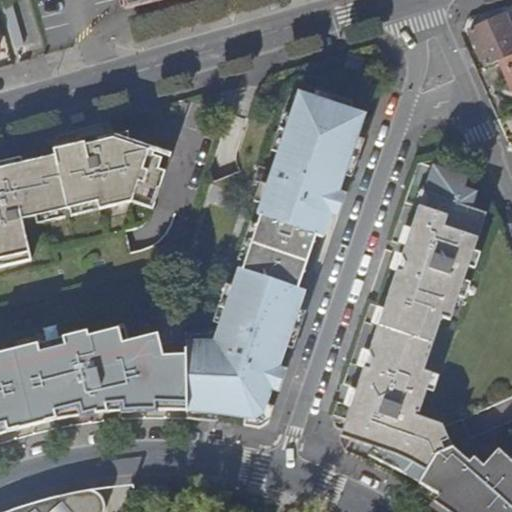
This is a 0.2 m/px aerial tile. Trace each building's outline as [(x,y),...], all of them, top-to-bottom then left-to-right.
[(511,24),(508,16),(473,33),(488,68),(511,56),(511,24)] [(349,53),(345,66),(361,71),(365,59),(349,53)] [(511,87),(511,72),(507,61),(501,63),(511,87)] [(271,393),(272,390),(279,392),(287,370),(280,368),(306,291),(299,289),(317,235),(324,238),(332,214),(338,216),(346,195),(339,192),(365,115),(300,92),(273,170),(259,165),(253,179),(268,185),(266,190),(258,215),(261,216),(242,270),(240,269),(227,306),(224,313),(215,340),(187,341),(187,356),(185,356),(186,403),(187,403),(187,412),(222,415),(255,420),(264,414),(271,393)] [(97,141),(97,143),(103,142),(104,145),(114,142),(113,139),(119,138),(128,141),(126,134),(97,141)] [(170,155),(128,141),(119,138),(113,139),(114,142),(104,145),(103,142),(97,143),(84,146),(83,144),(52,151),(53,157),(21,164),(0,169),(0,267),(30,261),(22,227),(20,222),(35,218),(62,211),(68,210),(96,203),(98,211),(101,210),(130,203),(133,196),(154,204),(170,155)] [(0,163),(0,169),(21,164),(20,159),(0,163)] [(444,445),(453,441),(446,426),(415,416),(416,412),(419,413),(433,374),(424,371),(442,317),(452,320),(487,213),(472,208),(477,192),(465,188),(469,177),(446,169),(436,167),(432,178),(429,177),(425,190),(428,197),(425,208),(419,206),(406,246),(407,246),(404,254),(403,254),(370,352),(373,359),(369,370),(364,369),(357,389),(351,406),(347,420),(341,437),(383,451),(379,461),(395,468),(405,450),(415,455),(405,474),(420,482),(436,455),(456,446),(454,445),(446,449),(444,445)] [(151,210),(154,204),(133,196),(130,203),(151,210)] [(70,217),(98,211),(96,203),(68,210),(70,217)] [(62,211),(35,218),(37,226),(64,219),(62,211)] [(187,289),(187,302),(203,302),(203,289),(187,289)] [(123,344),(128,342),(124,328),(119,329),(123,344)] [(156,403),(186,403),(185,356),(163,357),(158,334),(128,342),(123,344),(119,329),(89,337),(88,332),(62,338),(64,346),(39,352),(37,345),(0,353),(0,425),(6,424),(8,432),(11,431),(57,420),(55,411),(81,405),(83,415),(85,415),(90,414),(89,408),(99,406),(100,413),(105,413),(108,412),(109,404),(123,404),(124,411),(141,410),(156,410),(156,403)] [(90,414),(100,413),(99,406),(89,408),(90,414)] [(470,460),(456,446),(436,455),(420,482),(420,483),(440,494),(441,495),(444,492),(466,511),(511,511),(511,459),(499,447),(484,463),(475,455),(470,460)] [(399,470),(405,474),(415,455),(405,450),(395,468),(399,470)] [(104,511),(105,507),(104,502),(101,497),(97,493),(89,491),(74,493),(33,504),(6,511),(104,511)] [(450,511),(466,511),(444,492),(441,495),(440,494),(434,501),(445,508),(450,511)]
